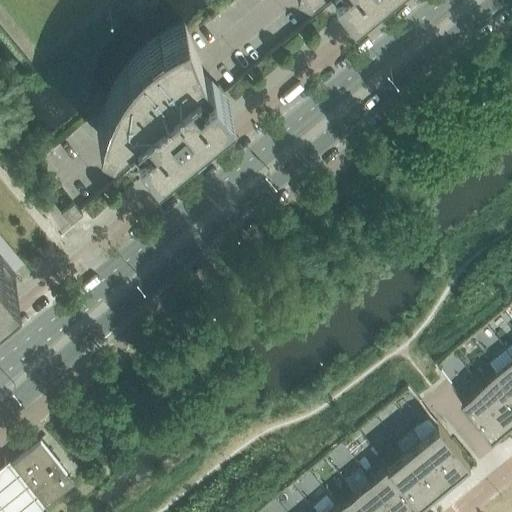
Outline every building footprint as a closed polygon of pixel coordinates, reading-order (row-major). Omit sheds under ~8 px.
[(209,76),(200,65),(201,65),(184,22),(173,27),(160,34),(148,43),(137,53),(127,64),(118,76),(110,90),(104,103),(99,118),(96,133),(109,140),(126,126),(135,136),(133,137),(152,160),(229,98),(210,75),(209,76)] [(72,201),(60,210),(70,222),(82,213),(79,209),(72,201)] [(0,284),(15,273),(0,255),(0,284)] [(452,348),(434,362),(463,397),(480,383),(497,369),(511,357),(511,298),(502,307),(485,321),(468,334),(452,348)] [(511,357),(497,369),(511,387),(511,357)] [(511,387),(497,369),(480,383),(511,421),(511,420),(511,387)] [(480,383),(463,397),(494,435),(511,421),(480,383)] [(322,511),(335,502),(352,488),(368,475),(385,461),(402,447),(418,434),(436,419),(407,384),(390,399),(373,412),(356,426),(340,440),(323,453),(306,467),(289,481),(273,494),(256,508),(251,511),(322,511)] [(436,419),(418,434),(450,472),(467,457),(436,419)] [(418,434),(402,447),(433,485),(450,472),(418,434)] [(73,479),(39,438),(9,463),(42,504),(45,501),(73,479)] [(402,447),(385,461),(416,499),(433,485),(402,447)] [(0,511),(32,511),(41,504),(3,458),(0,460),(0,511)] [(385,461),(368,475),(398,511),(399,511),(415,499),(416,500),(416,499),(385,461)] [(398,511),(368,475),(352,488),(371,511),(398,511)] [(371,511),(352,488),(335,502),(343,511),(371,511)] [(343,511),(335,502),(322,511),(343,511)]
